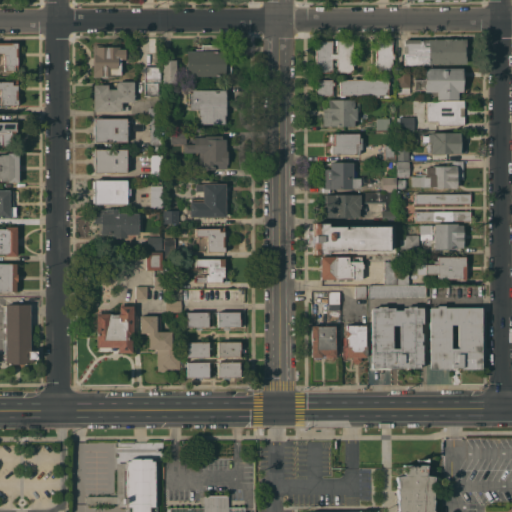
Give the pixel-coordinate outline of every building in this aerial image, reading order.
[(466,38),(466,45),(464,45),(465,56),(466,63),(428,63),(428,64),(404,64),(404,39),(466,38)] [(352,46),(354,46),(354,50),(352,50),(352,61),(354,61),(354,65),(352,65),(352,72),(335,72),(335,67),(337,67),(337,58),(332,58),(332,67),(333,67),(333,72),(316,72),(316,65),(314,65),(314,61),(316,61),(316,50),(314,50),(314,46),(316,46),(316,39),(333,39),(333,44),(332,44),(332,53),(337,53),(337,44),(335,44),(335,40),(347,40),(347,39),(350,39),(350,40),(352,40),(352,46)] [(376,65),(374,65),(374,61),(376,61),(376,50),(374,50),(374,46),(376,46),(376,40),(378,40),(378,39),(382,39),(393,39),(394,44),(392,43),(392,53),(394,53),(394,58),(392,58),(392,67),(393,67),(393,71),(382,71),(382,72),(378,72),(376,72),(376,65)] [(4,55),(3,55),(3,53),(0,53),(0,42),(17,42),(17,69),(14,69),(14,70),(4,71),(4,55)] [(223,44),(231,44),(231,55),(225,55),(225,65),(231,64),(231,73),(225,73),(225,75),(186,76),(186,73),(185,73),(185,65),(186,65),(186,50),(195,50),(195,48),(201,48),(201,44),(223,44)] [(93,45),(119,45),(119,48),(125,48),(125,59),(120,59),(120,74),(114,74),(114,77),(108,77),(108,78),(99,78),(99,77),(93,77),(93,45)] [(176,82),(163,83),(163,60),(176,59),(176,82)] [(143,65),(161,65),(161,68),(160,68),(160,82),(158,82),(158,95),(149,95),(149,96),(143,96),(143,65)] [(409,68),(410,87),(409,87),(409,93),(397,93),(397,87),(396,68),(409,68)] [(462,68),(462,91),(458,91),(458,99),(436,99),(436,97),(430,97),(430,91),(424,91),(424,90),(413,90),(413,79),(425,79),(425,68),(462,68)] [(352,79),(352,77),(357,77),(357,79),(362,79),(362,77),(366,77),(366,79),(371,79),(371,77),(376,77),(376,78),(388,78),(388,81),(389,81),(389,85),(388,85),(388,97),(384,97),(384,95),(382,95),(382,97),(372,97),(372,95),(370,95),(367,95),(357,95),(357,97),(353,97),(353,95),(345,95),(345,97),(340,97),(340,84),(339,84),(339,81),(340,81),(340,79),(352,79)] [(0,104),(0,81),(12,81),(13,79),(17,79),(17,99),(18,99),(18,104),(0,104)] [(316,89),(314,89),(314,84),(316,84),(316,79),(332,79),(332,81),(334,81),(334,85),(332,85),(332,90),(333,90),(333,95),(321,95),(321,96),(318,96),(318,95),(316,95),(316,89)] [(93,84),(108,84),(108,89),(116,89),(116,82),(118,82),(118,81),(134,81),(134,101),(121,101),(121,105),(128,105),(128,111),(93,111),(93,84)] [(177,100),(166,100),(166,85),(177,85),(177,100)] [(199,115),(198,115),(198,109),(189,109),(189,103),(188,103),(188,92),(191,89),(225,89),(225,115),(224,115),(224,123),(199,123),(199,115)] [(323,105),(328,105),(328,100),(354,99),(354,101),(358,100),(358,111),(356,112),(356,120),(354,120),(354,125),(343,126),(343,124),(331,125),(323,126),(323,105)] [(464,99),(464,101),(465,101),(465,106),(464,106),(464,118),(465,118),(466,122),(464,122),(464,124),(459,124),(459,126),(454,126),(454,125),(449,125),(449,126),(444,126),(444,124),(442,124),(442,126),(438,126),(438,125),(437,125),(437,124),(436,124),(436,121),(432,121),(432,122),(429,122),(429,121),(426,121),(426,119),(424,119),(424,113),(426,113),(426,111),(425,111),(425,108),(426,108),(426,105),(425,105),(425,103),(424,103),(424,101),(426,101),(437,101),(437,100),(464,99)] [(148,107),(156,107),(156,115),(148,115),(148,107)] [(150,124),(149,124),(149,116),(161,116),(161,123),(162,123),(162,146),(150,146),(150,124)] [(414,130),(399,130),(399,116),(414,116),(414,130)] [(102,141),(102,142),(93,142),(93,117),(101,117),(101,118),(126,118),(126,126),(129,126),(129,135),(126,135),(126,141),(102,141)] [(389,129),(376,129),(376,118),(390,118),(389,129)] [(0,121),(17,121),(17,135),(12,135),(12,146),(0,146),(0,121)] [(182,143),(168,142),(169,129),(183,130),(182,143)] [(430,142),(427,142),(427,141),(422,141),(422,135),(427,135),(427,133),(430,133),(430,132),(452,132),(460,132),(462,141),(462,153),(430,153),(430,142)] [(331,154),(331,152),(330,152),(330,146),(331,146),(331,140),(330,140),(329,135),(331,135),(331,133),(358,133),(358,138),(361,138),(361,149),(359,149),(359,154),(355,154),(331,154)] [(225,150),(227,150),(227,164),(226,164),(226,168),(199,168),(199,152),(183,152),(183,143),(191,143),(191,137),(194,137),(194,136),(204,136),(204,135),(221,135),(221,139),(226,139),(225,146),(225,150)] [(408,160),(397,160),(397,147),(397,143),(407,143),(407,148),(408,148),(408,160)] [(395,159),(384,159),(384,144),(390,144),(390,147),(395,147),(395,159)] [(101,172),(101,173),(93,173),(93,148),(101,148),(126,149),(126,157),(129,157),(129,164),(126,164),(126,172),(101,172)] [(0,154),(7,154),(7,152),(19,152),(18,182),(7,182),(7,180),(0,180),(0,154)] [(150,155),(160,155),(160,176),(150,176),(150,155)] [(409,161),(409,176),(397,176),(397,161),(409,161)] [(462,161),(462,179),(456,179),(456,188),(445,187),(443,187),(441,188),(439,188),(436,188),(434,187),(432,187),(432,186),(429,186),(429,187),(420,186),(411,186),(411,176),(425,176),(425,173),(423,173),(423,168),(426,168),(426,167),(427,167),(427,166),(432,166),(432,165),(452,165),(452,161),(462,161)] [(353,178),(360,178),(360,187),(353,187),(353,188),(324,188),(324,169),(330,169),(330,162),(353,162),(353,178)] [(396,176),(396,191),(382,191),(382,177),(396,176)] [(126,179),(126,183),(127,183),(127,185),(126,185),(126,188),(129,187),(129,195),(126,195),(126,198),(127,198),(127,200),(126,200),(126,203),(102,203),(102,204),(93,204),(93,202),(93,195),(93,192),(93,191),(93,188),(93,181),(93,178),(105,178),(105,180),(126,179)] [(397,187),(397,179),(405,179),(405,188),(397,187)] [(225,216),(189,216),(189,197),(195,197),(195,184),(202,184),(202,183),(225,183),(225,216)] [(162,185),(162,208),(151,208),(151,185),(162,185)] [(13,207),(16,207),(16,216),(10,216),(10,217),(0,217),(0,189),(9,189),(9,190),(13,190),(13,207)] [(365,192),(395,192),(395,210),(396,210),(396,222),(381,222),(381,210),(385,210),(385,203),(365,203),(365,192)] [(414,203),(414,193),(470,193),(470,203),(414,203)] [(360,208),(359,208),(359,217),(326,217),(326,209),(324,209),(324,194),(360,194),(360,208)] [(470,210),(470,202),(414,203),(414,210),(470,210)] [(138,234),(127,234),(127,237),(112,237),(112,234),(101,234),(101,223),(94,223),(94,209),(106,209),(118,209),(118,212),(138,212),(138,234)] [(163,210),(178,210),(178,223),(163,223),(163,210)] [(470,220),(414,221),(414,210),(470,210),(470,220)] [(389,250),(348,250),(348,248),(345,248),(345,250),(328,251),(328,254),(313,254),(313,243),(311,243),(311,236),(313,236),(313,223),(328,223),(328,226),(345,226),(345,228),(347,228),(347,226),(389,226),(389,250)] [(420,239),(420,234),(419,234),(419,224),(430,224),(434,225),(434,223),(457,223),(457,224),(462,224),(462,247),(457,247),(457,248),(434,249),(434,247),(433,247),(433,243),(434,243),(434,233),(431,233),(431,239),(420,239)] [(17,256),(5,256),(5,253),(0,253),(0,228),(5,228),(5,226),(17,226),(17,256)] [(207,251),(207,236),(195,236),(195,228),(219,228),(219,227),(224,227),(224,246),(225,246),(225,251),(207,251)] [(399,239),(405,239),(405,235),(418,234),(418,250),(407,251),(405,250),(399,250),(399,239)] [(147,248),(147,236),(161,236),(161,248),(147,248)] [(175,257),(164,257),(163,239),(175,238),(175,257)] [(146,252),(162,252),(162,270),(146,270),(146,252)] [(351,279),(351,280),(345,280),(345,279),(343,279),(343,280),(337,280),(337,279),(335,279),(335,281),(332,281),(332,279),(325,279),(325,280),(322,280),(322,279),(320,279),(320,276),(319,276),(319,271),(320,271),(320,264),(319,264),(319,258),(320,258),(320,256),(336,256),(348,256),(348,261),(361,261),(361,263),(363,263),(363,268),(361,268),(361,278),(351,279)] [(465,256),(465,266),(465,279),(462,279),(462,278),(437,278),(437,273),(417,274),(416,264),(433,263),(433,260),(437,260),(437,256),(465,256)] [(222,258),(222,266),(224,266),(224,276),(226,276),(226,281),(195,282),(195,276),(203,276),(203,274),(208,274),(208,266),(195,266),(195,258),(222,258)] [(384,261),(396,261),(396,284),(384,284),(384,261)] [(397,284),(397,261),(406,261),(406,273),(408,273),(408,284),(397,284)] [(0,290),(0,262),(16,263),(16,273),(17,273),(17,281),(16,281),(16,291),(0,290)] [(154,275),(162,275),(162,289),(154,289),(154,275)] [(164,276),(177,276),(177,288),(164,288),(164,276)] [(354,285),(365,285),(366,297),(354,297),(354,285)] [(425,285),(425,297),(369,297),(369,285),(425,285)] [(147,299),(136,298),(136,286),(147,286),(147,299)] [(339,303),(339,310),(327,310),(327,304),(328,304),(327,303),(327,291),(339,291),(339,303)] [(181,300),(181,311),(166,311),(165,310),(165,300),(181,300)] [(30,351),(36,351),(36,358),(32,358),(32,362),(26,362),(26,363),(9,364),(9,362),(5,362),(5,354),(3,354),(3,351),(5,351),(4,314),(3,314),(3,309),(3,305),(5,305),(5,304),(30,304),(30,309),(30,351)] [(133,337),(131,337),(132,352),(118,352),(118,350),(109,350),(109,347),(96,347),(96,313),(98,313),(98,311),(109,310),(109,313),(111,313),(112,314),(117,314),(117,313),(119,313),(119,305),(121,305),(121,304),(131,304),(131,305),(133,305),(133,337)] [(461,367),(451,367),(451,368),(429,369),(429,307),(436,307),(436,305),(444,305),(444,307),(481,307),(481,368),(461,369),(461,367)] [(371,362),(370,308),(377,308),(377,306),(386,306),(386,307),(394,307),(394,310),(402,310),(402,307),(407,307),(407,306),(415,306),(415,307),(422,307),(423,323),(420,323),(420,333),(422,333),(422,341),(420,341),(420,344),(422,344),(422,364),(420,364),(420,367),(371,368),(371,362)] [(186,327),(185,318),(186,318),(186,312),(208,311),(208,326),(186,327)] [(217,311),(239,311),(239,318),(240,326),(217,327),(217,311)] [(160,316),(160,330),(171,331),(171,348),(179,347),(179,370),(157,370),(157,348),(148,348),(148,332),(140,332),(139,315),(160,316)] [(365,345),(366,345),(366,357),(360,357),(360,362),(352,362),(352,357),(347,357),(345,360),(343,360),(343,357),(342,357),(342,345),(345,345),(345,329),(346,329),(346,325),(365,324),(365,345)] [(334,325),(335,349),(335,356),(325,357),(320,357),(319,357),(319,358),(313,358),(313,357),(311,357),(311,325),(316,325),(316,326),(334,325)] [(186,357),(186,342),(208,341),(208,357),(186,357)] [(240,341),(240,350),(239,350),(239,356),(217,356),(217,341),(240,341)] [(208,361),(208,377),(186,377),(186,368),(186,362),(208,361)] [(217,362),(239,361),(239,368),(240,368),(240,376),(217,376),(217,362)] [(448,369),(426,368),(426,382),(448,382),(448,369)] [(157,511),(130,511),(131,507),(119,506),(119,504),(85,503),(85,496),(117,496),(117,463),(126,463),(126,461),(130,461),(130,458),(151,458),(151,460),(155,460),(155,463),(157,463),(157,511)] [(309,511),(359,511),(359,510),(360,510),(360,511),(376,511),(376,510),(377,510),(377,511),(397,511),(398,510),(397,500),(398,499),(396,489),(398,489),(396,476),(404,475),(403,465),(427,464),(425,475),(434,476),(432,488),(434,488),(432,499),(434,499),(432,510),(434,510),(433,511),(309,511)] [(170,511),(170,507),(203,507),(203,495),(228,495),(228,507),(244,507),(244,511),(245,511),(170,511)]
